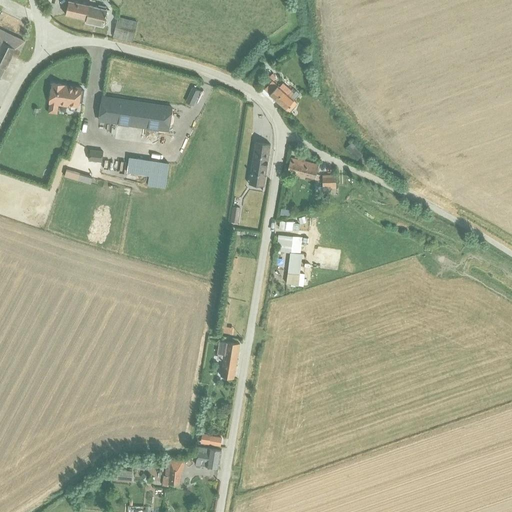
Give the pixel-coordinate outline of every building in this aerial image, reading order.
[(69,0),(66,14),(86,19),(86,22),(104,26),(106,13),(109,14),(110,10),(69,0)] [(138,21),(118,16),(113,36),(133,41),(138,21)] [(0,77),(1,78),(12,55),(17,57),(25,41),(0,28),(0,77)] [(265,89),(270,94),(278,85),(272,80),(265,89)] [(270,94),(270,95),(289,112),(297,102),(294,100),(299,94),(293,88),(291,90),(283,82),(280,86),(278,85),(270,94)] [(65,84),(52,83),(49,102),(50,102),(59,104),(69,105),(69,108),(70,110),(75,110),(77,108),(79,108),(80,102),(83,103),(84,91),(81,90),(82,88),(65,85),(65,84)] [(194,84),(189,99),(196,101),(201,86),(194,84)] [(173,105),(102,95),(98,120),(169,131),(173,105)] [(59,104),(50,102),(48,112),(57,114),(59,104)] [(270,144),(255,141),(249,184),(264,186),(270,144)] [(352,142),(347,147),(357,159),(363,154),(352,142)] [(104,151),(90,149),(89,162),(103,164),(104,151)] [(169,163),(129,157),(126,172),(149,176),(148,185),(165,187),(169,163)] [(291,158),(287,171),(316,179),(319,165),(291,158)] [(67,168),(65,176),(91,184),(93,176),(67,168)] [(327,176),(320,175),(319,190),(340,191),(341,185),(334,185),(334,180),(327,180),(327,176)] [(232,219),(240,220),(242,204),(234,203),(232,219)] [(281,212),(292,214),(293,207),(282,205),(281,212)] [(295,228),(295,218),(281,218),(281,228),(295,228)] [(276,242),(276,250),(285,250),(285,242),(276,242)] [(290,250),(289,281),(301,281),(302,250),(290,250)] [(219,376),(233,379),(240,346),(218,341),(215,355),(223,357),(219,376)] [(208,449),(197,447),(196,457),(207,458),(206,468),(217,469),(220,440),(209,439),(208,449)] [(119,467),(119,479),(135,479),(135,468),(119,467)] [(181,469),(167,468),(166,484),(180,485),(181,469)]
